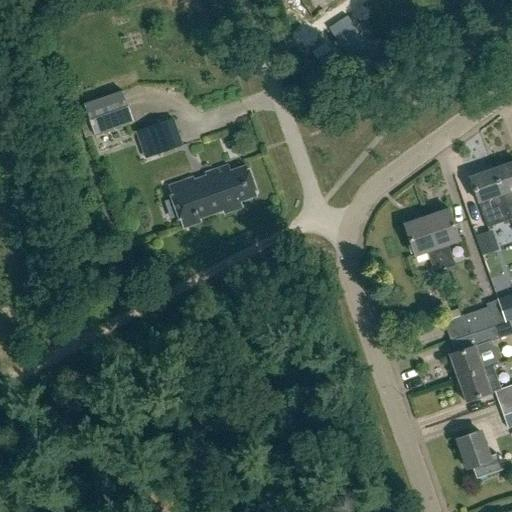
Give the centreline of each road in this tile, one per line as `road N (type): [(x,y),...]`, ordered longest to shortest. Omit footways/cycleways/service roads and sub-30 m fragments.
road 1 (residential): [(432,511),(350,283),(346,250),(371,189),(511,88)]
road 2 (track): [(36,367),(319,210)]
